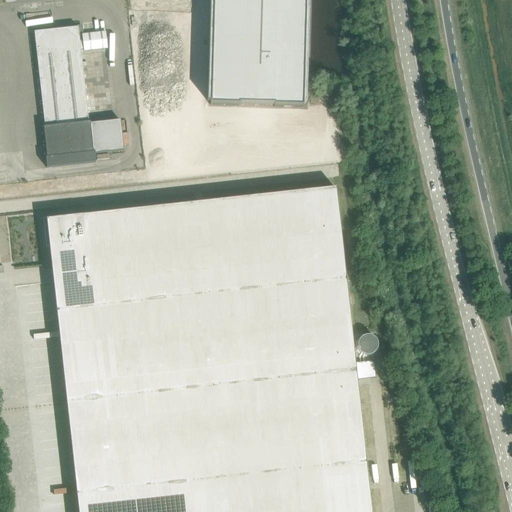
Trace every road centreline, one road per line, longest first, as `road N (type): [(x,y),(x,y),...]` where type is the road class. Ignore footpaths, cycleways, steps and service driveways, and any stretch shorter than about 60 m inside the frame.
road 1 (primary): [(397,0),(433,180),(511,475)]
road 2 (unknown): [(8,22),(15,161),(33,172),(100,172),(126,156),(130,138),(106,12),(93,6)]
road 3 (primary): [(511,311),(444,0)]
road 4 (unknown): [(192,0),(194,159)]
